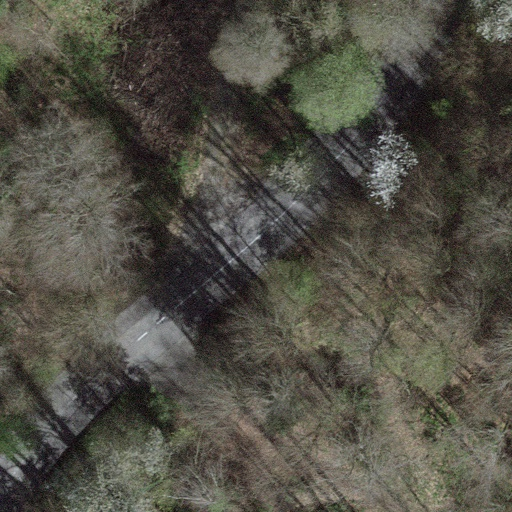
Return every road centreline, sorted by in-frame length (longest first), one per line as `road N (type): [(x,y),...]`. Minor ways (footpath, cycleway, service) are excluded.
road 1 (unclassified): [(4,511),(108,377),(369,113),(449,0)]
road 2 (track): [(429,511),(334,465),(143,339)]
